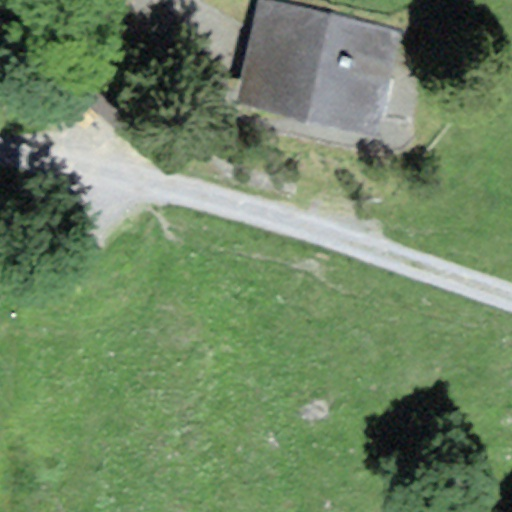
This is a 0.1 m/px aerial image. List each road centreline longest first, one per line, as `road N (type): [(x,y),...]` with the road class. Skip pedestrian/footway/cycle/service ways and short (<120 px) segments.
road 1 (track): [(182,189),(511,300)]
road 2 (track): [(182,189),(0,152)]
